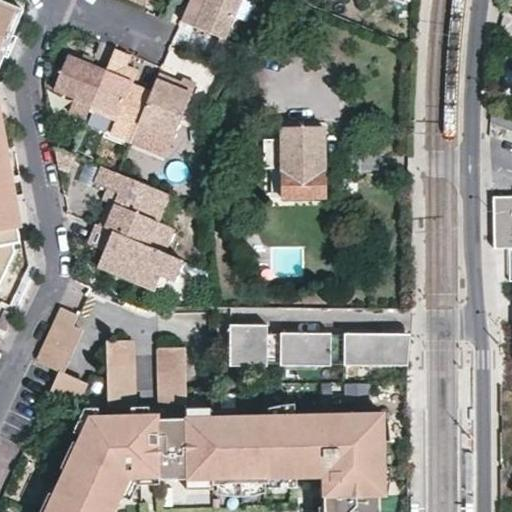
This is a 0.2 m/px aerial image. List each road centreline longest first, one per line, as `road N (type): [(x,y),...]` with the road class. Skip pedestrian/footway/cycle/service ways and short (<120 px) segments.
road 1 (residential): [(481,0),(472,232),(483,511)]
road 2 (residential): [(0,391),(52,272),(23,83),(51,0)]
